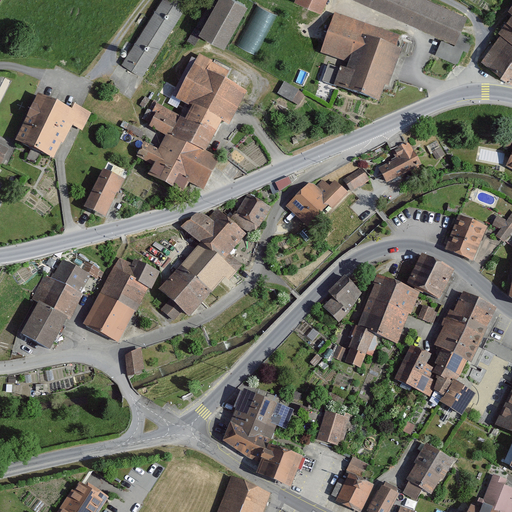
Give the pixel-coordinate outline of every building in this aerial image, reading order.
[(187,4),(180,0),(160,0),(122,63),(143,76),(187,4)] [(239,0),(211,0),(194,30),(221,45),(245,3),(239,0)] [(322,0),(297,0),(318,9),(322,0)] [(462,13),(432,0),(359,0),(451,39),(462,13)] [(279,16),(258,6),(238,44),(259,55),(279,16)] [(511,6),(477,62),(511,83),(511,6)] [(360,24),(336,16),(325,52),(349,59),(346,68),(338,65),(331,86),(375,100),(379,87),(383,88),(395,51),(355,39),(360,24)] [(164,45),(176,52),(189,30),(178,23),(164,45)] [(454,46),(439,40),(433,55),(459,65),(469,40),(459,36),(454,46)] [(233,73),(196,55),(190,69),(185,67),(170,98),(185,106),(182,113),(157,101),(146,125),(164,134),(156,151),(140,144),(134,156),(150,164),(145,174),(176,189),(181,179),(198,187),(212,158),(198,152),(215,117),(225,123),(240,93),(226,86),(233,73)] [(283,82),(279,94),(300,102),(305,89),(283,82)] [(68,110),(34,94),(11,143),(53,163),(71,125),(82,130),(90,114),(70,105),(68,110)] [(394,158),(378,166),(385,182),(411,170),(415,179),(424,175),(415,155),(409,158),(403,146),(391,152),(394,158)] [(360,167),(345,175),(353,190),(368,181),(360,167)] [(121,180),(100,169),(81,207),(102,217),(121,180)] [(279,188),(293,184),(290,175),(276,179),(279,188)] [(308,186),(290,207),(305,220),(320,203),(333,214),(350,194),(333,180),(327,187),(324,181),(315,191),(308,186)] [(246,195),(229,221),(245,233),(250,237),(258,227),(267,206),(246,195)] [(194,212),(181,229),(203,246),(222,261),(245,233),(229,221),(217,211),(208,223),(194,212)] [(493,223),(501,227),(496,235),(506,241),(511,231),(511,212),(508,219),(499,213),(493,223)] [(486,226),(456,216),(444,250),(474,260),(486,226)] [(203,246),(183,271),(210,291),(223,274),(231,280),(237,272),(222,261),(203,246)] [(452,267),(419,255),(406,287),(410,288),(418,291),(440,300),(452,267)] [(156,274),(118,256),(111,270),(148,288),(156,274)] [(93,275),(62,260),(53,279),(82,294),(93,275)] [(180,266),(158,292),(188,317),(210,291),(183,271),(180,266)] [(148,288),(111,270),(99,293),(133,310),(136,312),(148,288)] [(53,279),(46,275),(34,297),(37,298),(65,314),(70,316),(82,294),(53,279)] [(410,288),(375,275),(354,329),(374,336),(397,345),(418,291),(410,288)] [(344,276),(320,304),(340,321),(364,293),(344,276)] [(494,307),(461,291),(432,356),(410,345),(394,379),(442,395),(438,404),(459,418),(474,396),(459,385),(494,307)] [(133,310),(99,293),(83,324),(117,341),(133,310)] [(65,314),(37,298),(18,333),(46,349),(65,314)] [(168,301),(162,307),(173,319),(179,313),(168,301)] [(437,309),(423,304),(417,319),(431,324),(437,309)] [(374,336),(354,329),(347,348),(367,355),(374,336)] [(347,348),(340,346),(335,360),(362,369),(367,355),(347,348)] [(144,349),(127,350),(128,373),(145,372),(144,349)] [(296,407),(242,386),(220,444),(261,460),(256,473),(290,486),(301,457),(279,449),(296,407)] [(511,391),(495,426),(511,433),(511,391)] [(344,416),(323,409),(316,437),(337,443),(344,416)] [(450,459),(422,445),(405,478),(432,493),(450,459)] [(373,484),(348,473),(337,498),(362,509),(373,484)] [(262,511),(270,492),(228,476),(214,511),(262,511)] [(480,511),(465,505),(462,511),(511,511),(511,489),(501,485),(503,480),(492,476),(480,511)] [(95,511),(105,497),(77,480),(57,511),(95,511)] [(388,511),(398,495),(380,485),(364,511),(388,511)]
